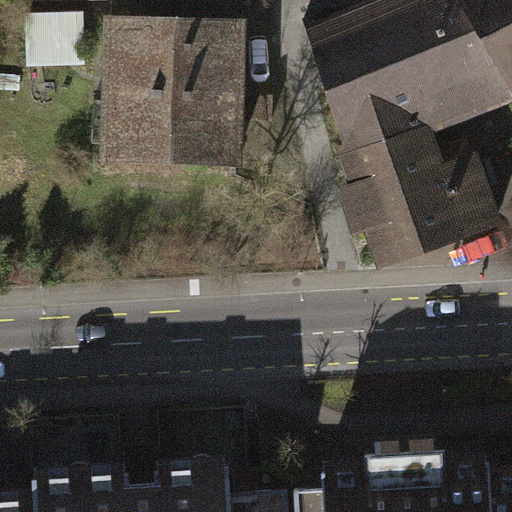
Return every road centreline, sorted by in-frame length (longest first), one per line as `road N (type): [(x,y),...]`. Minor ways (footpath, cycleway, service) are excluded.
road 1 (secondary): [(0,345),(363,329)]
road 2 (residential): [(281,0),(363,329)]
road 3 (secondary): [(363,329),(511,323)]
